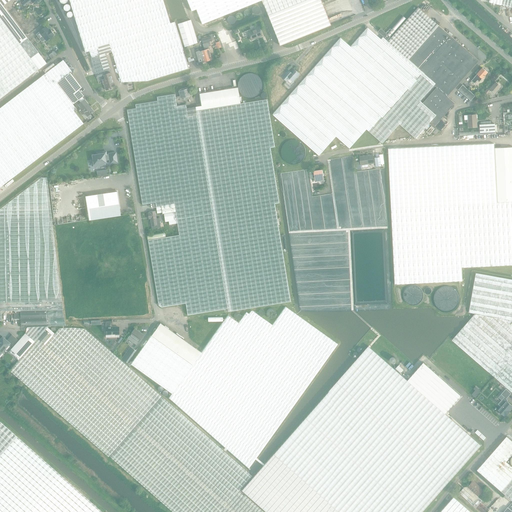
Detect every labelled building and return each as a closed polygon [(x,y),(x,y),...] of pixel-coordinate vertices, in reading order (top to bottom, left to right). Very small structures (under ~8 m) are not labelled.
[(3,6),(10,0),(0,0),(0,16),(21,44),(27,39),(3,6)] [(68,0),(85,52),(89,51),(97,49),(96,46),(108,43),(111,52),(120,82),(147,81),(188,68),(174,22),(170,23),(162,0),(68,0)] [(186,0),(191,11),(196,9),(202,24),(261,1),(262,0),(186,0)] [(262,0),(261,1),(272,27),(279,45),(279,46),(280,46),(330,26),(330,25),(320,0),(262,0)] [(511,0),(489,0),(489,3),(511,8),(511,0)] [(447,97),(479,61),(418,7),(388,41),(438,86),(424,102),(437,114),(430,122),(435,126),(455,104),(447,97)] [(0,98),(38,69),(46,64),(38,53),(35,49),(27,39),(21,44),(0,16),(0,98)] [(30,32),(31,32),(40,25),(34,17),(24,24),(30,32)] [(194,44),(193,42),(197,40),(190,20),(187,21),(177,24),(184,47),(194,44)] [(39,32),(36,34),(42,42),(45,40),(46,41),(53,36),(52,36),(53,35),(49,30),(48,31),(45,27),(39,32)] [(438,86),(388,41),(387,41),(390,37),(381,29),(378,32),(384,36),(381,39),(368,27),(351,46),(341,38),(273,115),(320,156),(336,137),(350,149),(367,129),(383,143),(400,124),(416,138),(430,122),(437,114),(424,102),(438,86)] [(261,35),(258,28),(247,32),(250,41),(255,39),(255,38),(261,35)] [(211,59),(207,47),(211,46),(210,42),(202,44),(204,50),(203,51),(207,61),(211,59)] [(89,51),(91,58),(90,58),(95,74),(110,70),(105,53),(111,52),(108,43),(96,46),(97,49),(89,51)] [(199,52),(198,50),(195,51),(198,60),(201,59),(202,62),(207,61),(203,51),(199,52)] [(0,187),(83,123),(74,112),(77,109),(73,105),(57,83),(70,73),(71,73),(73,73),(74,69),(69,68),(63,60),(62,61),(0,108),(0,187)] [(46,72),(55,66),(54,63),(44,69),(46,72)] [(487,72),(487,71),(485,69),(485,70),(482,68),(479,71),(478,70),(475,73),(477,74),(471,81),(474,83),(475,82),(477,80),(479,82),(487,72)] [(289,79),(293,82),(300,75),(294,69),(291,73),(288,71),(282,78),(287,82),(289,79)] [(73,105),(83,96),(79,90),(81,88),(70,73),(57,83),(73,105)] [(104,79),(102,79),(103,84),(104,84),(105,90),(111,89),(110,87),(114,86),(110,73),(106,74),(103,75),(103,76),(104,79)] [(490,90),(494,94),(495,93),(496,93),(498,92),(497,91),(501,86),(496,82),(493,85),(491,84),(484,92),(487,94),(490,90)] [(458,90),(464,95),(466,96),(470,91),(463,85),(458,90)] [(201,106),(195,107),(196,111),(240,104),(238,88),(199,95),(201,106)] [(187,97),(190,97),(188,90),(183,91),(182,91),(180,91),(179,92),(180,99),(183,98),(184,101),(188,100),(187,97)] [(470,101),(475,96),(470,91),(466,96),(470,101)] [(173,211),(173,212),(175,220),(176,220),(179,235),(147,241),(149,252),(157,304),(160,307),(185,303),(187,315),(196,314),(199,314),(227,309),(228,312),(290,302),(282,251),(275,204),(279,203),(270,148),(275,147),(267,99),(240,104),(196,111),(195,107),(186,108),(186,106),(177,107),(176,102),(174,94),(156,97),(157,101),(135,104),(135,108),(126,110),(142,205),(155,203),(156,206),(157,214),(173,211)] [(93,112),(84,100),(78,105),(80,108),(78,109),(82,115),(84,113),(87,116),(93,112)] [(468,115),(464,115),(465,120),(468,120),(469,127),(477,127),(476,115),(468,115)] [(481,125),(480,125),(480,131),(459,133),(460,136),(480,134),(495,134),(495,124),(491,124),(481,125)] [(435,129),(432,126),(426,132),(430,135),(435,129)] [(432,147),(388,149),(394,284),(462,280),(461,267),(466,266),(511,264),(511,201),(497,202),(494,148),(494,144),(457,145),(436,146),(432,147)] [(511,147),(509,147),(494,148),(497,202),(511,201),(511,147)] [(93,160),(91,160),(92,167),(105,165),(117,163),(116,153),(109,154),(109,155),(106,155),(106,151),(99,152),(100,153),(92,154),(93,160)] [(374,163),(373,155),(360,157),(360,162),(361,165),(374,163)] [(314,178),(315,182),(324,180),(322,171),(316,172),(312,173),(313,178),(314,178)] [(1,311),(14,310),(46,310),(46,326),(48,326),(65,326),(63,309),(47,178),(41,178),(0,209),(0,320),(2,320),(1,311)] [(117,191),(85,196),(89,220),(120,215),(117,191)] [(160,224),(159,218),(156,219),(155,211),(149,212),(148,213),(149,219),(150,218),(151,225),(160,224)] [(173,212),(163,214),(164,220),(165,222),(175,220),(173,212)] [(476,315),(453,341),(484,369),(511,392),(511,325),(511,324),(511,279),(477,274),(471,303),(470,312),(476,315)] [(422,297),(422,295),(422,293),(421,291),(419,290),(418,289),(416,288),(415,288),(413,288),(411,288),(409,289),(408,290),(407,291),(406,292),(405,293),(405,295),(404,297),(405,299),(405,300),(406,302),(407,303),(409,304),(410,305),(412,306),(413,306),(415,306),(416,305),(418,304),(420,303),(421,302),(422,300),(422,299),(422,297)] [(457,300),(457,298),(457,296),(455,294),(454,292),(452,290),(450,289),(448,289),(446,289),(444,289),(442,290),(440,291),(438,292),(437,294),(436,295),(435,298),(435,300),(435,302),(436,304),(437,306),(438,308),(440,309),(442,310),(444,311),(446,311),(448,311),(450,310),(452,309),(454,308),(456,306),(456,304),(457,302),(457,300)] [(134,361),(131,364),(172,394),(169,398),(248,468),(272,436),(296,402),(338,345),(312,326),(285,307),(272,325),(254,312),(251,316),(246,312),(238,323),(227,315),(203,349),(201,352),(192,365),(151,336),(142,349),(134,361)] [(21,319),(21,327),(27,327),(46,326),(46,310),(14,310),(14,319),(21,319)] [(277,316),(276,314),(275,312),(274,311),(272,311),(270,311),(269,311),(268,312),(267,313),(267,314),(266,316),(267,317),(268,319),(268,320),(269,320),(270,321),(271,321),(273,321),(274,320),(275,320),(276,319),(276,318),(277,317),(277,316)] [(201,352),(160,323),(151,336),(192,365),(201,352)] [(27,327),(25,333),(35,341),(37,339),(47,328),(48,326),(46,326),(27,327)] [(105,334),(105,337),(119,337),(118,327),(115,328),(115,327),(105,327),(105,328),(105,330),(104,332),(104,333),(105,334)] [(18,361),(10,370),(109,457),(109,456),(111,457),(123,468),(155,497),(172,511),(262,511),(244,496),(239,491),(252,476),(251,476),(243,468),(163,398),(161,396),(85,330),(74,328),(59,328),(54,334),(45,345),(37,339),(35,341),(18,361)] [(47,328),(37,339),(45,345),(54,334),(48,328),(47,328)] [(130,336),(128,338),(136,344),(138,342),(143,335),(134,329),(130,336)] [(8,353),(18,361),(35,341),(25,333),(8,353)] [(12,346),(17,340),(11,335),(6,341),(2,338),(0,340),(0,354),(9,344),(12,346)] [(368,346),(242,490),(266,511),(421,511),(481,445),(445,414),(407,381),(368,346)] [(127,351),(121,359),(127,363),(130,358),(136,350),(133,348),(130,353),(127,351)] [(423,363),(407,381),(445,414),(461,396),(423,363)] [(475,390),(472,394),(475,397),(481,391),(477,388),(475,390)] [(504,415),(505,416),(509,411),(511,406),(506,401),(508,400),(506,399),(511,393),(510,393),(506,389),(501,394),(504,397),(498,404),(499,405),(501,407),(498,410),(504,416),(504,415)] [(0,511),(102,511),(0,421),(0,511)] [(511,478),(511,467),(506,462),(511,454),(511,441),(506,437),(477,471),(501,492),(511,478)] [(511,511),(511,478),(501,492),(511,501),(511,511),(470,511),(454,497),(440,511),(511,511)] [(478,496),(483,490),(473,481),(468,487),(478,496)] [(476,507),(480,511),(484,511),(487,509),(480,502),(482,501),(466,487),(464,488),(459,493),(475,508),(476,507)] [(511,511),(511,503),(508,507),(502,511),(511,511)]
